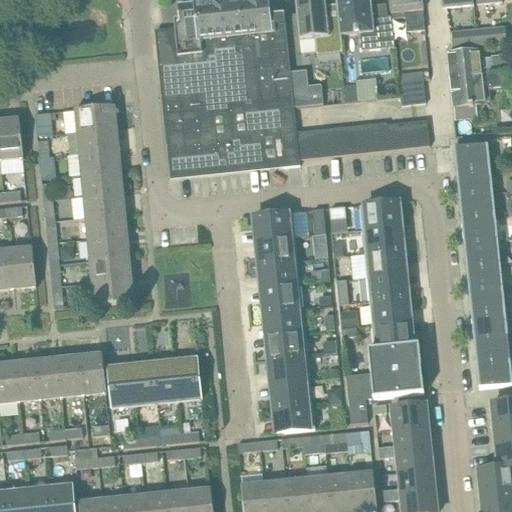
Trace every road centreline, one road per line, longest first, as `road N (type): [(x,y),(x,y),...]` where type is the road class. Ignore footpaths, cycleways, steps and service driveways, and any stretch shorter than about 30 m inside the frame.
road 1 (residential): [(218,207),(425,190),(462,511)]
road 2 (residential): [(218,207),(178,212),(165,209),(157,193),(140,0)]
road 3 (residential): [(242,441),(218,207)]
road 4 (residential): [(444,132),(430,0)]
